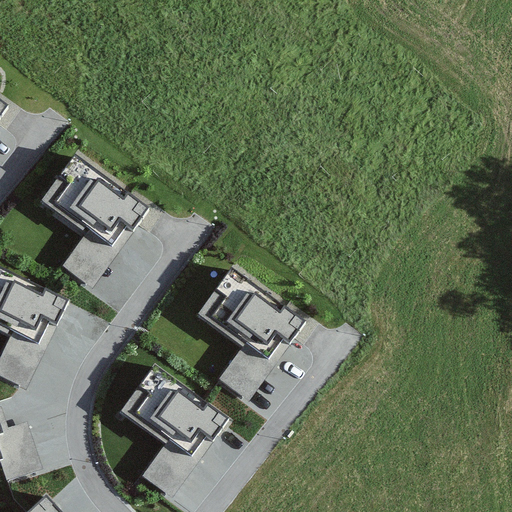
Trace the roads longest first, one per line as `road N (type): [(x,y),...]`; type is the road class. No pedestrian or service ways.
road 1 (residential): [(118,511),(93,485),(73,432),(81,382),(202,224)]
road 2 (residential): [(209,511),(347,333)]
